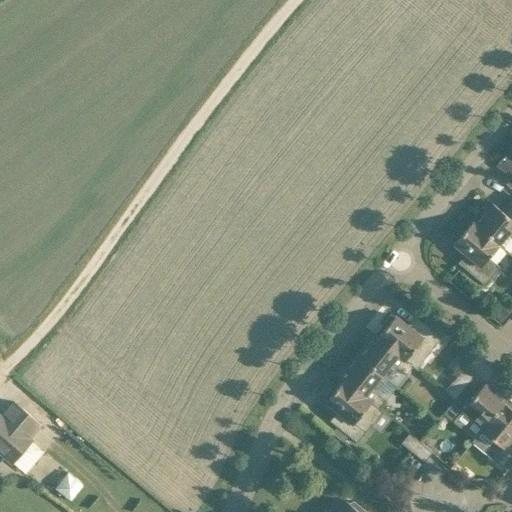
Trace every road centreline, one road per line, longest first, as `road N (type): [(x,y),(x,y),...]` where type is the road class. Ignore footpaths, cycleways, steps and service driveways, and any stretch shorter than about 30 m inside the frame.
road 1 (track): [(285,0),(236,46),(0,379)]
road 2 (residential): [(229,511),(308,363),(408,247)]
road 3 (residential): [(408,247),(511,122)]
road 4 (residential): [(511,327),(408,247)]
